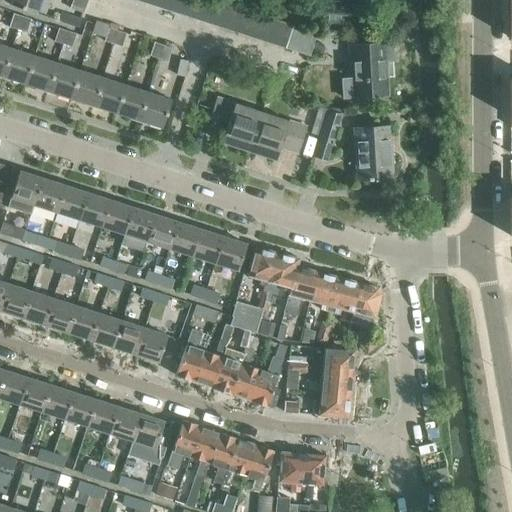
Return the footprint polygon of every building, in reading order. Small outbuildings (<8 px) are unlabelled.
[(40,0),(9,0),(8,4),(36,13),(40,0)] [(86,5),(73,0),(70,8),(83,13),(86,5)] [(160,0),(158,8),(170,11),(173,0),(160,0)] [(173,0),(170,11),(181,15),(186,0),(173,0)] [(186,0),(181,15),(193,19),(198,0),(186,0)] [(198,0),(193,19),(204,22),(211,0),(198,0)] [(211,0),(204,22),(215,26),(223,3),(212,0),(211,0)] [(315,0),(315,14),(363,17),(363,0),(315,0)] [(215,26),(227,30),(234,7),(223,3),(215,26)] [(227,30),(238,34),(246,11),(234,7),(227,30)] [(238,34),(250,37),(257,14),(246,11),(238,34)] [(8,27),(17,29),(21,16),(13,13),(8,27)] [(81,18),(66,13),(63,24),(77,29),(81,18)] [(250,37),(261,41),(269,18),(257,14),(250,37)] [(21,16),(17,29),(26,32),(30,19),(21,16)] [(261,41),(273,45),(280,22),(269,18),(261,41)] [(285,48),(292,26),(292,25),(291,25),(280,22),(273,45),(285,48)] [(285,48),(297,52),(305,28),(292,26),(285,48)] [(53,42),(62,44),(67,31),(58,28),(53,42)] [(104,41),(113,44),(117,30),(108,28),(104,41)] [(305,28),(297,52),(309,56),(318,29),(305,28)] [(117,30),(113,44),(121,46),(126,33),(117,30)] [(67,31),(62,44),(71,47),(75,34),(67,31)] [(150,55),(158,58),(163,45),(154,42),(150,55)] [(387,95),(385,61),(392,60),(391,43),(350,46),(352,77),(342,78),(343,97),(387,95)] [(0,75),(2,77),(11,48),(0,44),(0,75)] [(163,45),(158,58),(167,61),(171,48),(163,45)] [(2,77),(25,84),(34,56),(11,48),(2,77)] [(25,84),(48,91),(57,63),(34,56),(25,84)] [(180,59),(176,75),(185,76),(188,61),(180,59)] [(48,91),(71,99),(80,71),(57,63),(48,91)] [(71,99),(95,106),(104,78),(80,71),(71,99)] [(95,106),(118,114),(127,86),(104,78),(95,106)] [(118,114),(141,121),(150,93),(127,86),(118,114)] [(150,93),(141,121),(162,128),(171,100),(150,93)] [(221,143),(248,152),(262,112),(261,111),(260,116),(234,107),(235,103),(216,97),(208,123),(209,123),(211,117),(228,123),(221,143)] [(262,112),(248,152),(276,160),(282,141),(299,146),(297,152),(298,152),(307,126),(288,120),(286,124),(261,116),(262,112)] [(338,113),(326,112),(313,157),(324,160),(338,113)] [(407,113),(407,121),(421,121),(421,112),(407,113)] [(392,178),(389,127),(354,129),(357,180),(392,178)] [(0,164),(0,178),(7,181),(11,167),(0,164)] [(10,197),(33,205),(42,178),(19,171),(10,197)] [(33,205),(56,212),(64,185),(42,178),(33,205)] [(56,212),(78,219),(87,192),(64,185),(56,212)] [(78,219),(101,226),(110,200),(87,192),(78,219)] [(101,226),(124,234),(132,207),(110,200),(101,226)] [(124,234),(147,241),(155,214),(132,207),(124,234)] [(147,241),(169,248),(178,222),(155,214),(147,241)] [(169,248),(192,256),(201,229),(178,222),(169,248)] [(0,233),(9,236),(22,240),(25,232),(1,224),(0,228),(0,233)] [(192,256),(215,263),(223,236),(201,229),(192,256)] [(25,232),(22,240),(35,245),(38,236),(25,232)] [(223,236),(215,263),(237,270),(246,244),(223,236)] [(54,251),(67,255),(70,246),(57,242),(54,251)] [(3,253),(16,257),(19,248),(6,244),(3,253)] [(70,246),(67,255),(80,259),(83,251),(70,246)] [(268,287),(277,252),(255,247),(247,276),(260,279),(259,284),(264,285),(264,286),(268,287)] [(19,248),(16,257),(30,261),(33,252),(19,248)] [(279,284),(290,287),(291,287),(297,266),(299,258),(277,252),(268,287),(267,291),(262,290),(260,301),(269,303),(273,304),(279,284)] [(40,264),(62,272),(65,263),(51,258),(42,255),(40,264)] [(99,265),(112,270),(115,261),(102,256),(99,265)] [(115,261),(112,270),(126,274),(128,265),(115,261)] [(65,263),(62,272),(75,276),(74,281),(82,283),(86,269),(78,267),(65,263)] [(154,266),(153,273),(160,275),(162,268),(154,266)] [(301,298),(310,301),(317,271),(297,266),(291,287),(290,287),(283,312),(297,316),(301,298)] [(144,280),(158,284),(161,275),(147,271),(144,280)] [(320,309),(330,312),(339,277),(317,271),(310,301),(321,304),(320,309)] [(94,282),(107,286),(110,277),(97,273),(94,282)] [(161,275),(158,284),(171,288),(174,280),(161,275)] [(110,277),(107,286),(121,291),(124,282),(110,277)] [(340,309),(352,312),(360,283),(339,277),(330,312),(338,314),(340,309)] [(360,283),(352,312),(349,321),(372,327),(381,293),(378,287),(360,283)] [(0,306),(0,310),(22,318),(30,291),(7,284),(0,306)] [(139,296),(152,301),(155,292),(142,287),(132,285),(130,294),(139,296)] [(190,294),(203,298),(206,289),(192,285),(190,294)] [(206,289),(203,298),(216,302),(219,294),(206,289)] [(22,318),(44,325),(53,298),(30,291),(22,318)] [(155,292),(152,301),(166,305),(169,296),(155,292)] [(44,325),(67,332),(76,306),(53,298),(44,325)] [(266,312),(269,303),(260,301),(257,310),(266,312)] [(195,304),(191,315),(213,322),(216,311),(195,304)] [(67,332),(90,340),(98,313),(76,306),(67,332)] [(238,328),(255,333),(261,313),(243,309),(238,328)] [(90,340),(112,347),(121,320),(98,313),(90,340)] [(261,313),(255,333),(271,337),(275,323),(260,320),(262,313),(261,313)] [(112,347),(135,354),(144,328),(121,320),(112,347)] [(321,322),(319,332),(328,334),(331,324),(321,322)] [(194,381),(212,387),(222,356),(223,357),(228,342),(232,327),(225,324),(221,336),(220,339),(215,354),(204,350),(194,381)] [(276,338),(283,340),(286,326),(280,325),(276,338)] [(144,328),(135,354),(158,362),(166,335),(144,328)] [(304,330),(302,342),(310,343),(313,332),(304,330)] [(328,334),(319,332),(316,342),(325,344),(328,334)] [(175,375),(194,381),(204,350),(194,347),(198,336),(190,333),(186,344),(175,375)] [(238,344),(246,347),(249,336),(242,333),(238,344)] [(249,336),(246,347),(253,349),(257,338),(249,336)] [(359,344),(367,353),(376,346),(368,336),(359,344)] [(258,369),(248,400),(266,406),(282,360),(286,346),(278,344),(274,357),(269,372),(258,369)] [(212,387),(230,394),(245,348),(238,345),(233,360),(223,357),(222,356),(212,387)] [(230,394),(248,400),(258,369),(248,366),(254,350),(245,348),(230,394)] [(308,369),(311,369),(352,373),(354,350),(324,348),(323,357),(311,356),(310,364),(297,363),(297,372),(308,373),(308,369)] [(288,371),(297,372),(297,363),(288,362),(288,371)] [(321,380),(320,392),(350,395),(352,373),(311,369),(310,379),(321,380)] [(0,384),(0,398),(19,404),(27,377),(5,370),(0,384)] [(286,388),(304,390),(306,378),(287,376),(286,388)] [(19,404),(41,411),(50,385),(27,377),(19,404)] [(41,411),(64,419),(72,392),(50,385),(41,411)] [(64,419),(87,426),(95,399),(72,392),(64,419)] [(350,395),(320,392),(319,404),(314,403),(313,409),(312,414),(318,414),(318,415),(348,417),(350,395)] [(286,394),(284,412),(298,413),(298,406),(302,407),(303,396),(286,394)] [(87,426),(109,433),(118,406),(95,399),(87,426)] [(109,433),(132,440),(140,414),(118,406),(109,433)] [(140,414),(132,440),(155,448),(153,453),(162,456),(171,429),(162,427),(164,421),(140,414)] [(180,453),(190,456),(200,426),(182,419),(171,451),(172,451),(167,465),(175,468),(180,453)] [(203,478),(208,463),(219,432),(200,426),(190,456),(200,460),(195,475),(203,478)] [(213,481),(221,484),(237,438),(219,432),(208,463),(218,466),(213,481)] [(234,471),(243,474),(254,444),(237,438),(221,484),(229,486),(234,471)] [(7,440),(4,448),(18,453),(20,444),(7,440)] [(254,444),(243,474),(254,478),(251,489),(259,492),(273,450),(254,444)] [(36,459),(50,463),(53,454),(39,450),(36,459)] [(300,489),(300,484),(303,453),(280,451),(278,481),(290,483),(290,488),(300,489)] [(303,453),(300,484),(304,484),(303,498),(312,499),(313,484),(323,485),(325,455),(303,453)] [(53,454),(50,463),(63,467),(66,458),(53,454)] [(2,456),(0,461),(0,464),(12,469),(15,460),(2,456)] [(81,473),(95,478),(98,469),(100,461),(89,457),(86,465),(84,464),(81,473)] [(31,475),(44,480),(47,471),(34,466),(31,475)] [(98,469),(95,478),(108,482),(111,473),(98,469)] [(47,471),(44,480),(57,484),(60,475),(47,471)] [(191,488),(199,490),(202,479),(195,476),(191,488)] [(127,488),(140,492),(143,483),(130,479),(127,488)] [(76,490),(89,494),(92,485),(79,481),(76,490)] [(159,481),(154,494),(172,500),(177,488),(161,482),(159,481)] [(111,511),(114,500),(116,493),(114,492),(105,490),(92,485),(89,494),(103,498),(100,507),(111,511)] [(121,504),(135,508),(138,499),(116,493),(114,500),(122,503),(121,504)] [(258,495),(257,511),(269,511),(271,496),(258,495)] [(138,499),(135,508),(146,511),(148,511),(151,504),(138,499)] [(211,511),(230,511),(232,507),(215,501),(211,511)] [(275,511),(276,511),(287,511),(288,502),(275,501),(275,511)] [(298,504),(297,511),(307,511),(308,504),(298,503),(298,504)] [(307,511),(326,511),(327,505),(309,503),(308,504),(307,511)]
